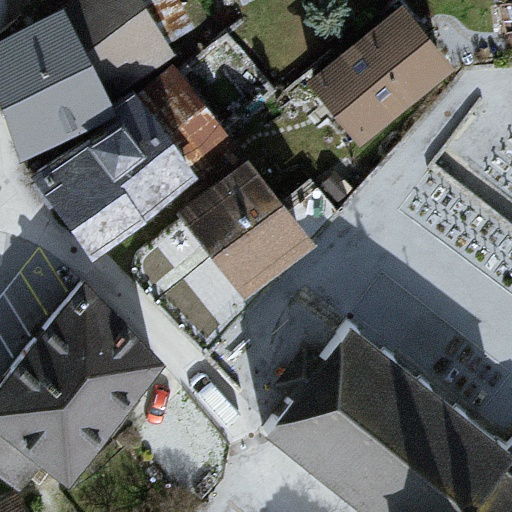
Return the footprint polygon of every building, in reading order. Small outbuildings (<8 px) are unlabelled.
[(85,0),(0,47),(0,83),(24,146),(100,107),(166,56),(137,0),(85,0)] [(402,15),(316,85),(360,139),(446,69),(402,15)] [(119,124),(39,178),(93,251),(143,214),(189,174),(185,168),(226,132),(175,75),(119,124)] [(247,165),(186,214),(243,285),(333,212),(310,182),(280,206),(247,165)] [(154,367),(83,291),(0,391),(0,423),(5,427),(0,434),(0,473),(20,488),(43,459),(68,480),(154,367)] [(511,511),(511,448),(505,457),(352,337),(274,436),(370,511),(511,511)] [(0,511),(22,511),(17,501),(0,509),(0,511)]
